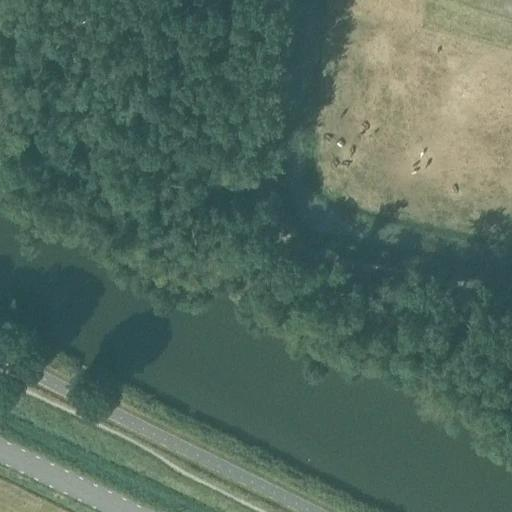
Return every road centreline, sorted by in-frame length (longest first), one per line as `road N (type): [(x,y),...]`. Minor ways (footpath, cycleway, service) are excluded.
road 1 (unknown): [(0,378),(260,511)]
road 2 (tertiary): [(126,511),(0,450)]
